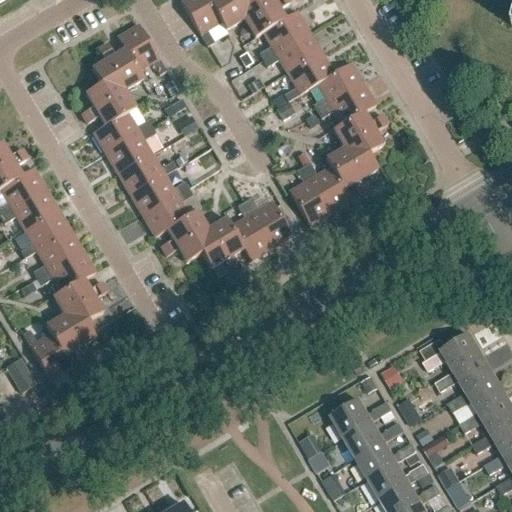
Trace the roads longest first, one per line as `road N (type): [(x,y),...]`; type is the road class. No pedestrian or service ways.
road 1 (tertiary): [(0,496),(474,203)]
road 2 (residential): [(0,68),(156,327)]
road 3 (residential): [(474,203),(354,0)]
road 4 (residential): [(138,0),(178,67),(224,102),(248,157)]
